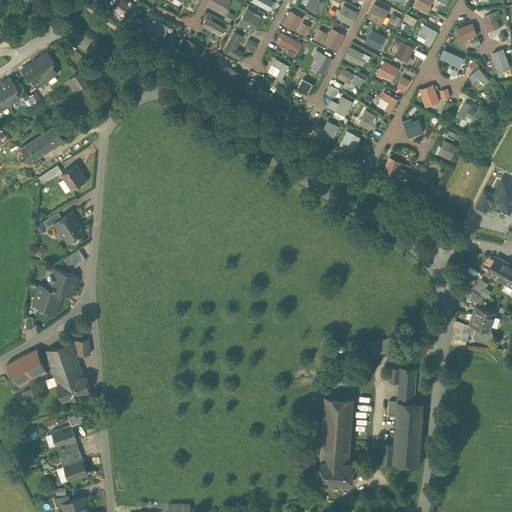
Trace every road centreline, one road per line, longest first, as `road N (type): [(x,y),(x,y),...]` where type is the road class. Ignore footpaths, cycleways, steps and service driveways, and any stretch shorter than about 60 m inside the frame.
road 1 (residential): [(432,259),(154,86)]
road 2 (residential): [(417,511),(430,473),(443,347),(445,302),(432,259)]
road 3 (residential): [(92,298),(104,131),(154,86)]
road 4 (residential): [(112,511),(92,298)]
road 5 (residential): [(154,86),(34,0)]
